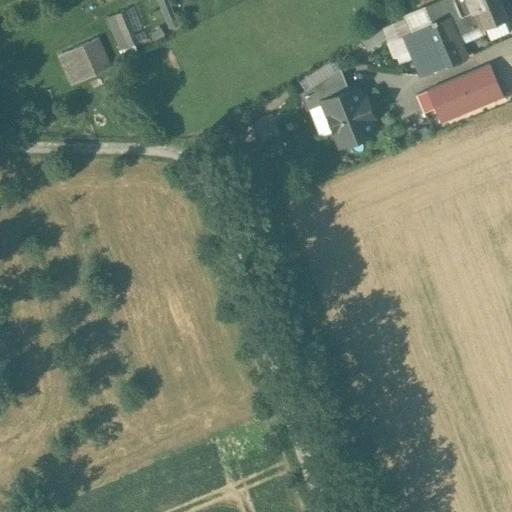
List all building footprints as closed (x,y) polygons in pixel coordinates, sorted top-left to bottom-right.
[(506,0),(437,0),(425,5),(426,6),(433,22),(450,15),(458,33),(481,24),(481,26),(482,26),(511,13),(506,0)] [(123,52),(139,46),(134,35),(145,30),(135,4),(108,15),(123,52)] [(426,6),(404,15),(411,31),(433,22),(426,6)] [(411,31),(406,34),(422,73),(423,73),(423,74),(474,53),(473,51),(467,54),(462,43),(458,33),(450,15),(433,22),(411,31)] [(481,24),(458,33),(462,43),(485,33),(482,26),(481,26),(481,24)] [(97,37),(72,48),(85,78),(110,67),(97,37)] [(488,64),(430,89),(442,119),(501,94),(488,64)] [(340,67),(300,93),(307,109),(324,102),(323,99),(349,89),(340,67)] [(349,89),(323,99),(324,102),(341,144),(374,131),(368,115),(372,114),(367,99),(363,101),(357,86),(349,89)] [(263,154),(253,158),(250,149),(242,152),(261,205),(278,198),(263,154)]
